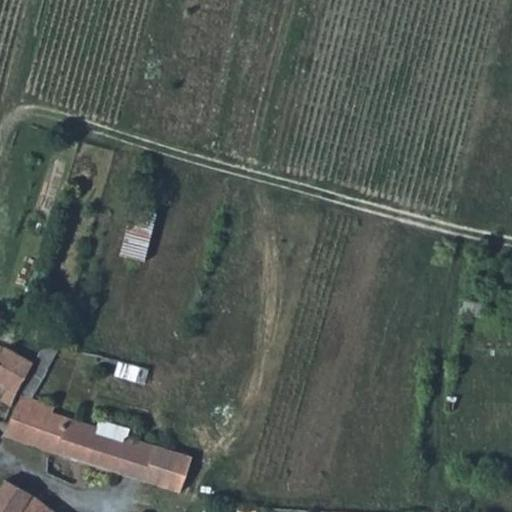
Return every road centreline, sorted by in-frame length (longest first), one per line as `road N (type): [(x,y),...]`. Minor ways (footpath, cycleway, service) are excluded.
road 1 (track): [(0,162),(14,119),(47,115),(511,242)]
road 2 (track): [(14,119),(39,0)]
